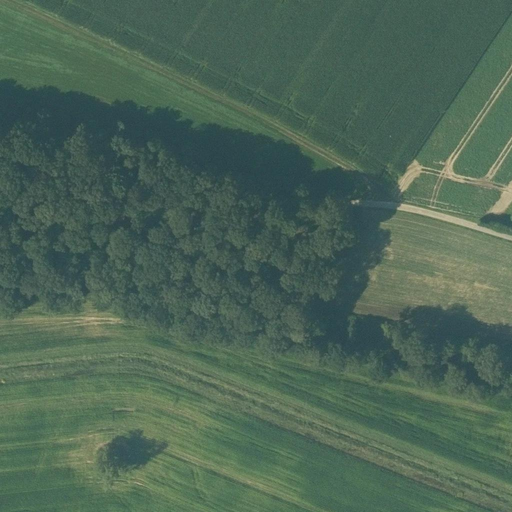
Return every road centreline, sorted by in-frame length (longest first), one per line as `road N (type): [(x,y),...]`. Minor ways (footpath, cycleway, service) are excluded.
road 1 (unclassified): [(511,236),(396,205),(0,175)]
road 2 (track): [(2,0),(273,126),(364,181),(385,204)]
